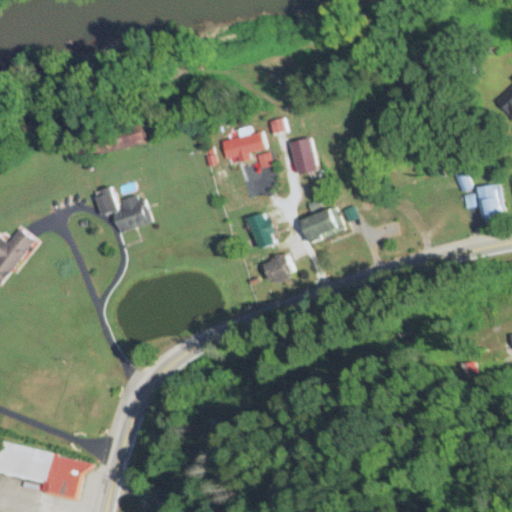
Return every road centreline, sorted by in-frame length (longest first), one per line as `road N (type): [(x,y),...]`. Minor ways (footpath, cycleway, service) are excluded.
road 1 (primary): [(102,511),(135,407),(149,383),(184,354),(418,265),(511,243)]
road 2 (residential): [(149,383),(123,361),(101,321),(100,303),(117,271),(112,226),(88,205),(47,215)]
road 3 (residential): [(117,460),(0,413)]
